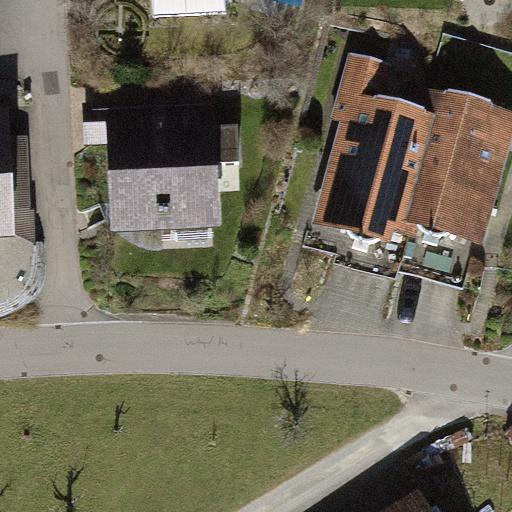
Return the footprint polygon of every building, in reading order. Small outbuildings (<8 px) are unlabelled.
[(155,0),(156,17),(230,14),(229,0),(155,0)] [(413,236),(417,223),(431,161),(414,157),(423,112),(386,101),(394,66),(353,57),(335,120),(351,125),(334,189),(342,191),(352,208),(346,229),(352,230),(351,236),(357,243),(357,249),(370,252),(371,245),(381,243),(390,239),(394,230),(413,236)] [(426,98),(423,112),(414,157),(431,161),(417,223),(427,235),(425,244),(440,246),(443,239),(456,233),(481,239),(511,126),(511,121),(492,116),(494,107),(448,95),(446,104),(426,98)] [(4,108),(0,107),(0,229),(9,229),(4,108)] [(169,110),(90,112),(91,142),(117,142),(119,223),(217,220),(215,166),(241,165),(241,130),(169,132),(169,110)]
